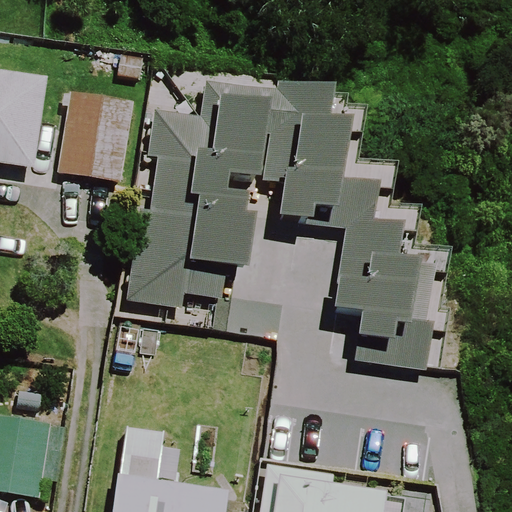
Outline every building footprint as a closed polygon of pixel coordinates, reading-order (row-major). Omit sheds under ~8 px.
[(0,173),(28,177),(40,86),(0,81),(0,173)] [(270,101),(201,89),(195,124),(151,117),(143,166),(153,168),(144,220),(135,218),(120,309),(176,318),(178,304),(213,309),(217,284),(236,287),(245,234),(234,232),(237,212),(216,208),(219,193),(248,198),(257,144),(264,145),(256,191),(275,194),(268,235),(301,241),(302,235),(339,241),(325,326),(352,330),(348,353),(376,358),(374,373),(420,381),(422,372),(437,375),(447,315),(436,313),(445,260),(407,254),(413,219),(384,214),(390,176),(351,170),(359,121),(340,118),(342,105),(271,93),(270,101)] [(126,109),(67,101),(57,183),(116,190),(126,109)] [(394,418),(328,409),(319,474),(386,483),(394,418)] [(44,434),(0,426),(0,501),(33,506),(44,434)] [(159,443),(121,438),(114,486),(111,486),(107,511),(219,511),(221,501),(152,492),(159,443)] [(374,511),(375,510),(327,502),(329,485),(262,475),(256,511),(374,511)]
